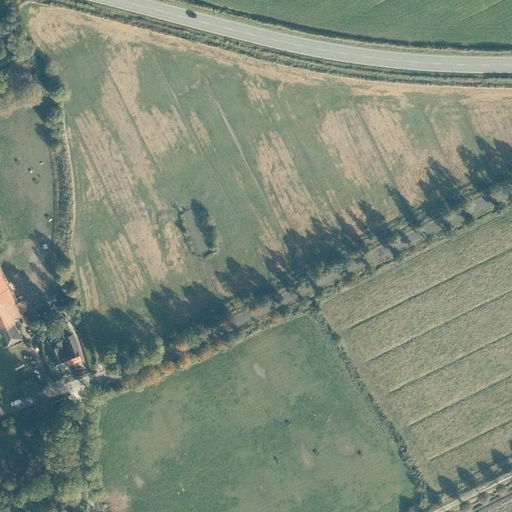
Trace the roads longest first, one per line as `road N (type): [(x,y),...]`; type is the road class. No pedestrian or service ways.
road 1 (residential): [(81,384),(197,339),(511,190)]
road 2 (secondary): [(120,0),(332,52),(511,64)]
road 3 (residential): [(92,511),(81,384)]
